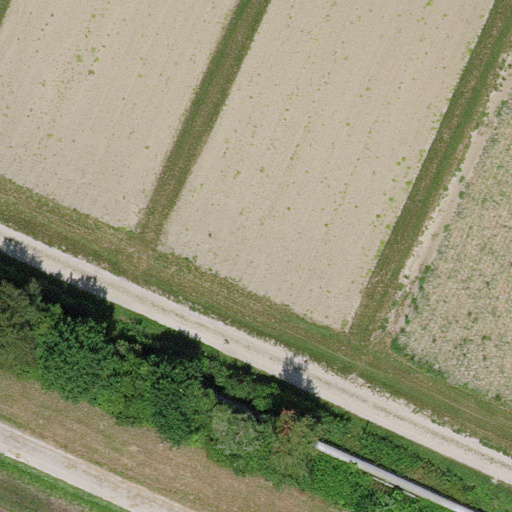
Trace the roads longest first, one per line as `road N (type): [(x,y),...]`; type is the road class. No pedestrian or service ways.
road 1 (track): [(511,471),(0,240)]
road 2 (track): [(0,438),(159,511)]
